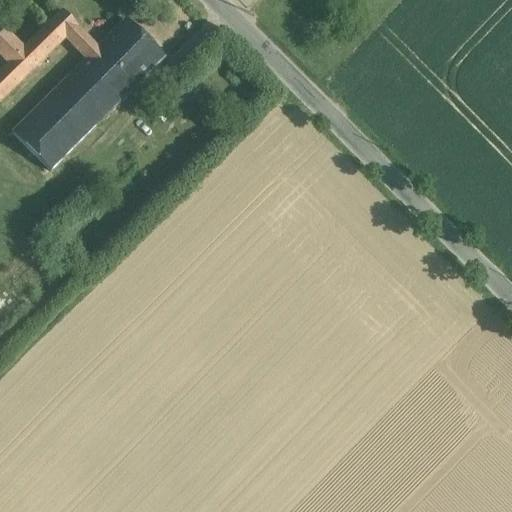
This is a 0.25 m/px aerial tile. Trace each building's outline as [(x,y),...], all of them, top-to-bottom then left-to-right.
[(8,64),(0,71),(0,100),(64,37),(86,60),(98,48),(62,11),(24,48),(8,64)] [(159,66),(120,27),(98,48),(86,60),(85,61),(123,101),(159,66)] [(5,28),(0,32),(0,56),(8,64),(24,48),(5,28)] [(123,101),(85,61),(54,91),(92,131),(123,101)] [(54,91),(12,132),(50,171),(92,131),(54,91)] [(0,279),(0,309),(15,295),(3,283),(0,279)]
